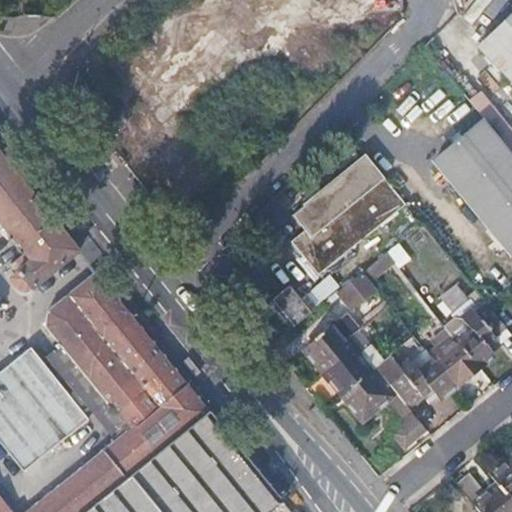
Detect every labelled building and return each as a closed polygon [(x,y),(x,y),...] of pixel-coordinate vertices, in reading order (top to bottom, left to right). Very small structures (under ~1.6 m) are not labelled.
[(154,0),(122,32),(123,35),(115,43),(212,152),(365,12),(357,3),(360,0),(154,0)] [(511,17),(479,48),(511,83),(511,17)] [(511,255),(511,163),(481,125),(435,164),(511,257),(511,255)] [(79,250),(0,152),(0,219),(20,245),(23,243),(28,250),(22,256),(27,263),(23,267),(17,260),(11,265),(13,267),(6,272),(19,287),(28,290),(32,287),(33,288),(79,250)] [(407,207),(366,158),(293,216),(305,232),(294,245),(320,277),(407,207)] [(27,263),(22,256),(17,260),(23,267),(27,263)] [(0,511),(85,511),(210,412),(97,272),(48,311),(46,327),(48,330),(128,428),(115,439),(24,511),(10,511),(0,498),(0,511)] [(306,292),(317,306),(342,287),(331,273),(306,292)] [(361,275),(344,288),(359,307),(375,292),(361,275)] [(439,296),(455,317),(474,302),(458,281),(439,296)] [(299,303),(289,291),(272,304),(291,329),(313,311),(306,298),(299,303)] [(504,329),(490,312),(486,304),(466,322),(455,319),(445,328),(451,335),(458,344),(477,368),(491,355),(485,345),(504,329)] [(306,350),(325,374),(355,350),(349,341),(354,338),(342,325),(335,331),(332,330),(306,350)] [(34,342),(115,439),(128,428),(48,330),(34,342)] [(443,355),(458,344),(451,335),(437,348),(439,352),(443,355)] [(430,358),(453,386),(460,381),(467,383),(475,375),(477,368),(458,344),(443,355),(439,352),(430,358)] [(28,346),(0,368),(0,445),(22,472),(88,418),(28,346)] [(325,374),(344,397),(376,372),(381,367),(368,351),(361,357),(355,350),(325,374)] [(436,401),(453,386),(430,358),(427,354),(403,374),(390,360),(381,367),(376,372),(393,393),(407,381),(422,399),(430,392),(436,401)] [(376,372),(344,397),(362,419),(393,393),(376,372)] [(430,392),(422,399),(429,407),(436,401),(430,392)] [(210,412),(85,511),(266,511),(281,500),(210,412)] [(404,453),(428,434),(415,419),(393,439),(404,453)] [(511,462),(490,481),(496,488),(511,507),(511,462)] [(457,487),(478,511),(511,511),(511,507),(496,488),(485,497),(469,478),(457,487)]
